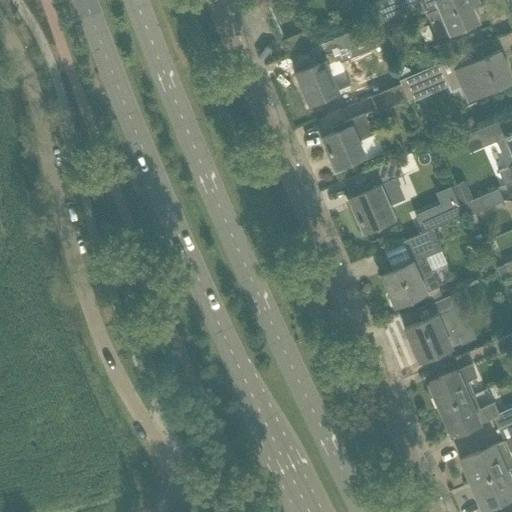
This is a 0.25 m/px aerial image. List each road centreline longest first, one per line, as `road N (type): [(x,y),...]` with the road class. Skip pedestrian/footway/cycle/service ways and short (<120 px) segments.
road 1 (tertiary): [(359,511),(269,328),(129,0)]
road 2 (tertiary): [(86,0),(138,144),(305,511)]
road 3 (residential): [(430,511),(212,0)]
road 4 (unclassified): [(194,506),(108,288),(49,61),(0,3)]
